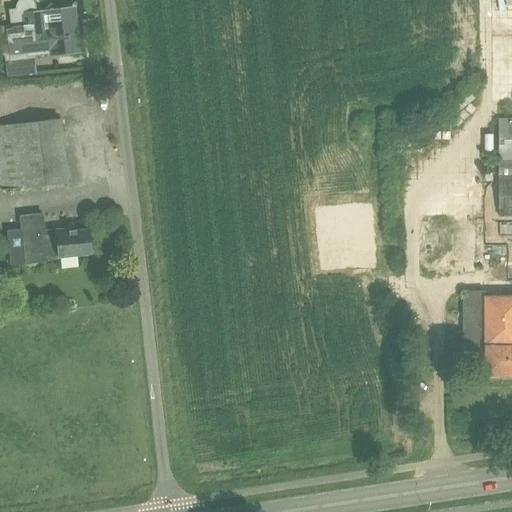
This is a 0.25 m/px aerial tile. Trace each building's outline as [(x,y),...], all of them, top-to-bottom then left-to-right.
[(15,4),(15,9),(9,10),(10,24),(15,24),(16,32),(6,33),(8,53),(3,54),(6,75),(34,72),(32,57),(28,58),(27,55),(45,53),(45,50),(50,50),(51,53),(75,50),(72,27),(65,28),(64,22),(48,24),(47,13),(35,15),(34,6),(33,2),(30,0),(18,0),(18,1),(15,4)] [(511,119),(497,120),(498,215),(511,215),(511,119)] [(0,126),(0,182),(1,190),(66,182),(59,120),(0,126)] [(468,211),(420,212),(421,269),(469,268),(468,211)] [(373,212),(324,217),(330,269),(378,264),(373,212)] [(21,229),(24,263),(44,261),(44,259),(57,258),(89,254),(86,229),(68,231),(68,228),(43,231),(41,214),(38,214),(19,216),(21,229)] [(511,216),(495,216),(494,225),(511,225),(511,216)] [(463,291),(463,351),(484,351),(484,377),(511,376),(511,296),(483,296),(483,291),(463,291)]
